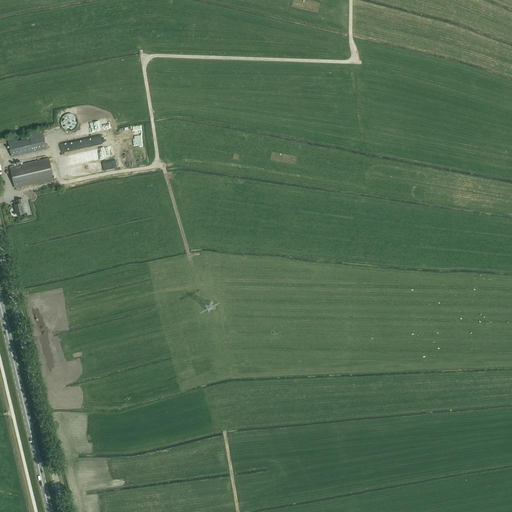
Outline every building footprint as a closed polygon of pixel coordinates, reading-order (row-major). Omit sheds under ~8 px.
[(62,127),(64,129),(67,131),(70,131),(73,131),(76,129),(78,126),(78,122),(78,120),(76,117),(74,115),(72,114),(69,114),(66,115),(63,116),(62,119),(61,121),(61,124),(62,127)] [(47,149),(42,130),(30,133),(31,138),(17,141),(16,136),(8,138),(12,157),(47,149)] [(102,141),(102,138),(70,143),(70,147),(76,146),(77,150),(105,145),(104,141),(102,141)] [(106,158),(105,151),(85,155),(86,163),(106,158)] [(15,188),(16,188),(17,190),(20,189),(20,187),(54,179),(49,158),(10,168),(15,188)] [(107,163),(108,170),(121,168),(120,161),(107,163)] [(22,204),(23,203),(22,199),(16,200),(17,204),(14,205),(15,209),(16,209),(17,215),(25,213),(22,204)]
